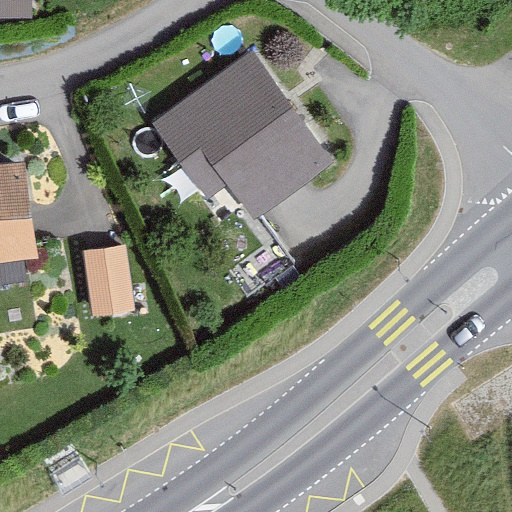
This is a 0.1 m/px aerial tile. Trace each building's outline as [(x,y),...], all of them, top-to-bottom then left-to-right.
[(0,0),(0,20),(37,20),(36,0),(0,0)] [(294,110),(253,51),(150,123),(210,200),(227,188),(252,221),(263,218),(306,187),(333,163),(294,110)] [(32,224),(25,165),(0,167),(0,265),(38,261),(32,224)] [(135,312),(128,245),(107,251),(82,252),(93,317),(114,318),(135,312)] [(88,472),(79,457),(54,472),(62,487),(88,472)]
